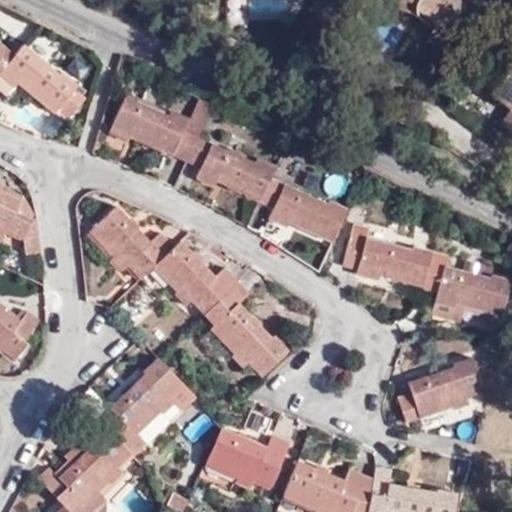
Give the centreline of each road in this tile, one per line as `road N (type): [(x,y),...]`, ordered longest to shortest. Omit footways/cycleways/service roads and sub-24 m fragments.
road 1 (residential): [(57,179),(81,168),(136,186),(350,314)]
road 2 (residential): [(36,404),(67,322),(57,179)]
road 3 (residential): [(350,314),(389,335),(365,416),(292,398)]
